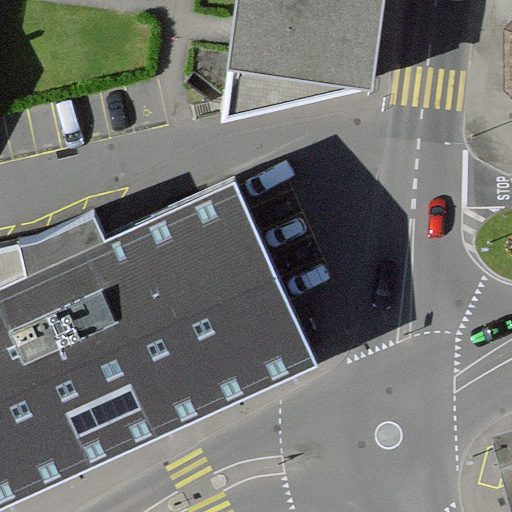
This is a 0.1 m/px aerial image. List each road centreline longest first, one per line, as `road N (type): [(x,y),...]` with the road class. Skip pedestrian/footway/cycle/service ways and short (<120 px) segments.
road 1 (secondary): [(437,0),(387,433)]
road 2 (secondary): [(161,511),(247,470),(387,433)]
road 3 (secondary): [(387,433),(511,350)]
